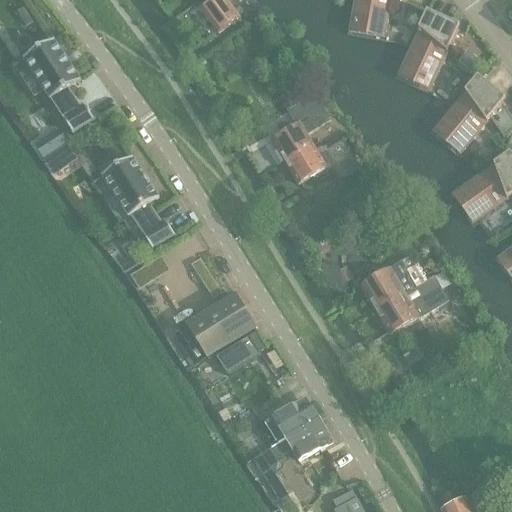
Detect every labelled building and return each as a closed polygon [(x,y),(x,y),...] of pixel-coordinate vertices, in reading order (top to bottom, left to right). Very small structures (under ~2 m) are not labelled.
[(218,0),(202,12),(220,36),(240,21),(228,5),(233,2),(232,0),(218,0)] [(357,0),(353,29),(385,34),(390,0),(357,0)] [(25,9),(18,14),(28,28),(35,24),(25,9)] [(449,56),(459,34),(458,33),(453,29),(455,27),(428,15),(420,33),(421,34),(403,74),(432,88),(447,55),(449,56)] [(25,62),(26,63),(51,101),(51,102),(51,103),(52,102),(69,127),(68,128),(74,137),(75,136),(94,123),(95,123),(96,123),(85,107),(84,108),(85,109),(81,111),(69,92),(82,83),(81,82),(80,82),(55,44),(56,44),(55,43),(25,62)] [(492,121),(505,140),(511,134),(511,118),(503,107),(504,106),(503,105),(499,101),(502,99),(479,80),(466,95),(467,97),(439,131),(464,151),(486,124),(488,126),(492,121)] [(309,137),(331,124),(313,96),(286,113),(287,114),(290,112),(299,127),(272,143),(286,165),(315,147),(309,137)] [(330,151),(328,147),(325,149),(321,143),(315,147),(286,165),(299,188),(326,171),(327,173),(332,170),(340,183),(359,171),(342,144),(330,151)] [(511,157),(511,156),(495,168),(496,170),(459,195),(478,221),(507,201),(508,203),(511,199),(511,157)] [(134,161),(134,160),(104,180),(104,181),(105,180),(130,219),(130,220),(133,218),(145,237),(144,238),(154,252),(155,252),(154,251),(175,238),(176,238),(166,223),(165,223),(166,225),(163,227),(150,207),(160,200),(159,199),(159,200),(150,186),(143,175),(134,162),(134,161)] [(332,256),(320,257),(320,265),(327,265),(327,277),(339,277),(339,264),(332,264),(332,256)] [(402,265),(362,290),(376,313),(405,296),(417,289),(410,278),(402,265)] [(376,313),(391,338),(431,313),(424,301),(413,308),(405,296),(376,313)] [(198,369),(259,330),(238,297),(177,335),(198,369)] [(197,370),(204,381),(233,363),(226,352),(197,370)] [(224,416),(235,409),(228,399),(218,406),(224,416)] [(275,421),(264,427),(276,448),(287,441),(287,442),(320,423),(311,408),(301,414),(297,407),(275,421)] [(229,422),(241,444),(263,432),(253,414),(248,418),(245,413),(229,422)] [(276,448),(255,461),(282,505),(291,500),(275,474),(277,472),(280,460),(293,452),(300,464),(323,450),(319,443),(329,437),(320,423),(287,442),(287,441),(276,448)] [(353,492),(334,503),(338,511),(335,511),(363,511),(357,500),(353,492)] [(473,511),(484,506),(479,496),(446,511),(473,511)]
